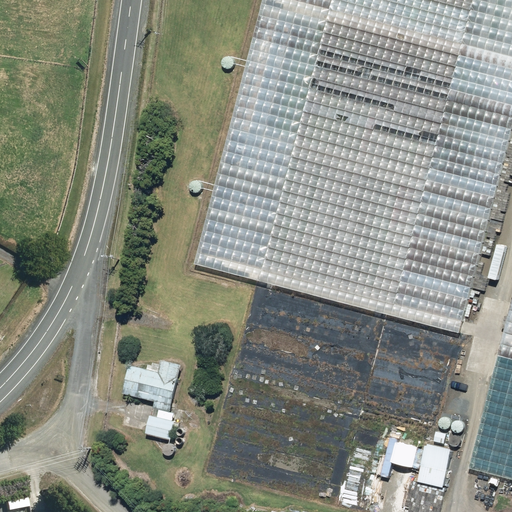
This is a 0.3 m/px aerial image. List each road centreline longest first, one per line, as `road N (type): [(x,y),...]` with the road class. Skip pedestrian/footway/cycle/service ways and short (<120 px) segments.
road 1 (unknown): [(511,232),(456,511)]
road 2 (tertiary): [(130,0),(117,114),(84,256)]
road 3 (unclassified): [(57,446),(86,362),(84,256)]
road 4 (tertiary): [(84,256),(50,333),(0,391)]
